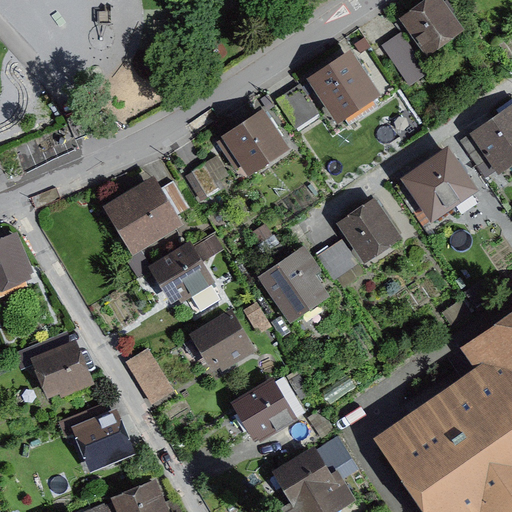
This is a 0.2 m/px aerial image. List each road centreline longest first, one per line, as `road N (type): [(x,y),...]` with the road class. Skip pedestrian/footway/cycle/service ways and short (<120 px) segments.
road 1 (residential): [(365,0),(161,132),(12,201)]
road 2 (residential): [(12,201),(200,511)]
road 3 (residential): [(315,222),(511,85)]
